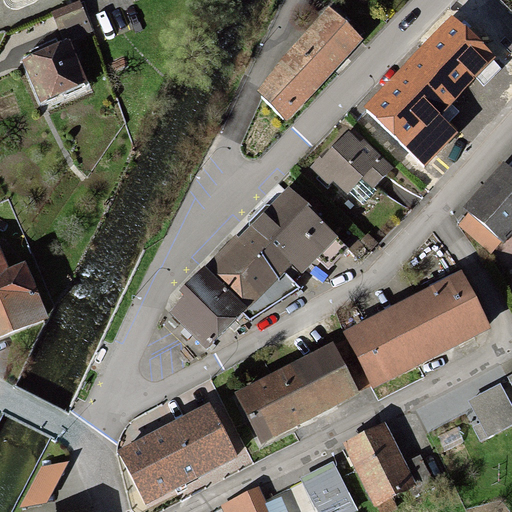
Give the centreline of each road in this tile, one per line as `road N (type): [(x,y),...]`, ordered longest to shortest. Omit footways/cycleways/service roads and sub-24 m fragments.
road 1 (residential): [(131,393),(152,309),(219,204),(343,103),(436,0)]
road 2 (residential): [(176,511),(511,342)]
road 3 (residential): [(131,393),(185,377),(348,295),(436,212)]
road 4 (residential): [(511,335),(436,212)]
